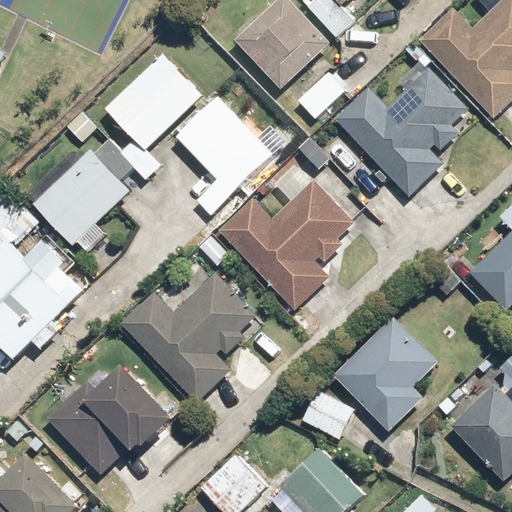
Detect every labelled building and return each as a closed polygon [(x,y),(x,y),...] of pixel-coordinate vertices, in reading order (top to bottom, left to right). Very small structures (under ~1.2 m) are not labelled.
[(334,44),(296,0),(292,0),(250,36),(290,82),(334,44)] [(511,109),(511,0),(480,30),(464,11),(431,40),(501,119),(511,109)] [(0,68),(20,28),(0,18),(0,68)] [(174,58),(118,110),(154,148),(210,95),(174,58)] [(450,166),(433,147),(473,111),(435,69),(400,101),(384,83),(345,118),(417,197),(450,166)] [(333,77),(304,104),(322,124),(352,97),(333,77)] [(228,102),(186,140),(237,196),(279,157),(228,102)] [(47,201),(84,241),(138,192),(100,152),(47,201)] [(264,200),(230,231),(303,314),(338,283),(321,264),(360,228),(317,181),(279,216),(264,200)] [(41,263),(24,245),(11,231),(32,213),(9,187),(0,194),(0,336),(1,338),(0,339),(0,363),(9,374),(96,293),(93,290),(97,286),(58,246),(41,263)] [(511,243),(481,272),(511,305),(511,243)] [(168,287),(130,326),(209,403),(242,369),(228,355),(266,316),(222,273),(188,307),(168,287)] [(383,422),(399,437),(434,401),(419,387),(446,362),(406,320),(343,381),(354,393),(365,404),(383,422)] [(108,478),(143,446),(145,449),(182,416),(137,365),(104,394),(97,385),(56,422),(108,478)] [(511,391),(504,384),(460,427),(511,479),(511,478),(511,391)] [(321,392),(306,422),(346,441),(360,411),(321,392)] [(329,451),(289,487),(311,511),(351,511),(370,495),(329,451)] [(0,511),(92,511),(94,510),(45,453),(17,478),(0,458),(0,511)] [(213,490),(233,511),(245,511),(270,488),(243,461),(213,490)]
